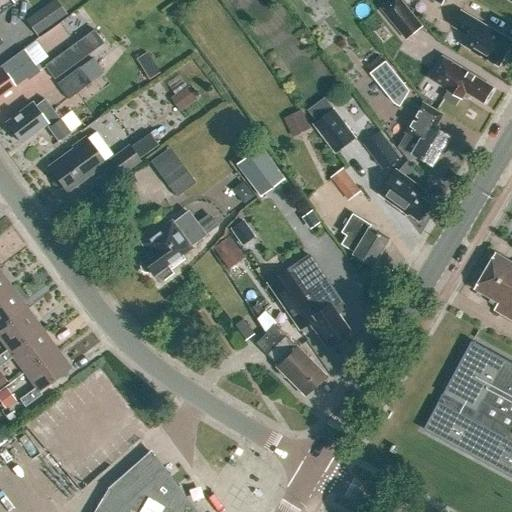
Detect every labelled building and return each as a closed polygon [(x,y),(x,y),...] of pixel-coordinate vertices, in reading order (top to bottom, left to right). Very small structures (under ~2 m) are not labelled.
[(36,35),(66,14),(55,0),(53,0),(25,20),(36,35)] [(390,0),(380,8),(406,41),(424,27),(402,0),(390,0)] [(75,42),(94,28),(80,9),(61,23),(75,42)] [(499,66),(511,44),(511,41),(462,12),(453,26),(468,35),(462,44),(472,50),(471,52),(480,57),(481,55),(499,66)] [(43,65),(52,77),(110,35),(102,25),(64,52),(63,51),(43,65)] [(0,67),(0,68),(2,71),(0,72),(0,97),(26,78),(28,81),(40,72),(23,50),(0,67)] [(493,95),(492,92),(494,89),(444,59),(431,80),(448,91),(444,98),(457,106),(461,98),(463,100),(467,94),(484,104),(486,101),(489,100),(493,95)] [(410,91),(386,61),(370,74),(394,104),(400,107),(410,91)] [(56,85),(68,100),(90,83),(79,68),(56,85)] [(179,112),(196,100),(187,86),(169,98),(179,112)] [(313,124),(336,154),(357,138),(334,108),(334,109),(325,97),(308,110),(317,121),(313,124)] [(69,132),(44,99),(34,107),(31,104),(6,123),(21,144),(46,124),(49,127),(48,127),(59,140),(69,132)] [(435,127),(442,114),(422,103),(405,133),(407,134),(399,149),(413,157),(414,155),(434,166),(451,136),(435,127)] [(293,138),(311,129),(302,110),(284,119),(293,138)] [(363,144),(383,171),(401,158),(381,131),(363,144)] [(66,192),(104,164),(85,137),(72,147),(73,149),(48,168),(66,192)] [(255,143),(233,159),(257,191),(279,175),(255,143)] [(128,145),(108,160),(120,176),(140,161),(128,145)] [(361,192),(343,168),(331,177),(349,201),(361,192)] [(409,214),(419,222),(431,205),(421,198),(425,192),(397,171),(379,194),(408,215),(409,214)] [(187,172),(167,186),(176,198),(195,183),(187,172)] [(243,204),(253,196),(241,182),(231,190),(243,204)] [(187,211),(165,227),(144,243),(149,250),(139,257),(140,258),(137,265),(138,269),(141,273),(145,274),(150,273),(151,274),(164,264),(168,270),(184,258),(180,253),(204,235),(217,226),(208,214),(196,223),(187,211)] [(390,240),(371,227),(372,225),(353,214),(342,232),(347,236),(342,244),(355,253),(354,255),(373,266),(390,240)] [(241,246),(254,237),(242,220),(229,229),(241,246)] [(230,234),(211,247),(226,269),(245,257),(230,234)] [(511,320),(511,263),(497,255),(477,289),(500,303),(495,311),(511,320)] [(0,299),(14,290),(0,271),(0,299)] [(327,349),(349,333),(330,306),(339,300),(320,274),(280,303),(295,326),(306,318),(327,349)] [(0,329),(28,309),(14,290),(0,299),(0,329)] [(42,329),(28,309),(0,329),(0,340),(6,349),(9,353),(42,329)] [(244,340),(253,334),(242,319),(234,325),(244,340)] [(273,327),(268,332),(270,335),(268,339),(300,371),(298,374),(312,388),(324,375),(296,348),(295,349),(273,327)] [(56,348),(42,329),(9,353),(6,349),(0,353),(0,365),(12,357),(23,372),(56,348)] [(270,335),(268,332),(256,344),(278,365),(276,368),(304,395),(312,388),(298,374),(300,371),(268,339),(270,335)] [(511,361),(473,340),(444,393),(424,430),(511,477),(511,361)] [(71,368),(56,348),(23,372),(34,387),(19,399),(24,406),(41,394),(39,391),(71,368)] [(0,403),(5,410),(15,402),(6,388),(0,392),(0,403)] [(194,511),(150,452),(104,493),(92,511),(194,511)]
